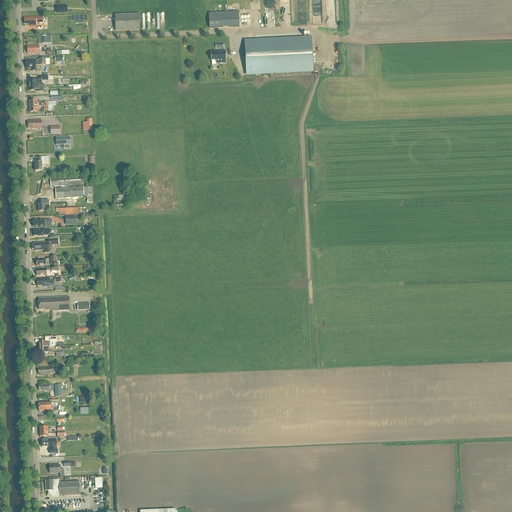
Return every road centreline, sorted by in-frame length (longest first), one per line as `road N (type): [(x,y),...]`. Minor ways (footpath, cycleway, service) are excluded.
road 1 (secondary): [(32,511),(13,0)]
road 2 (track): [(323,29),(325,64),(301,124),(311,304)]
